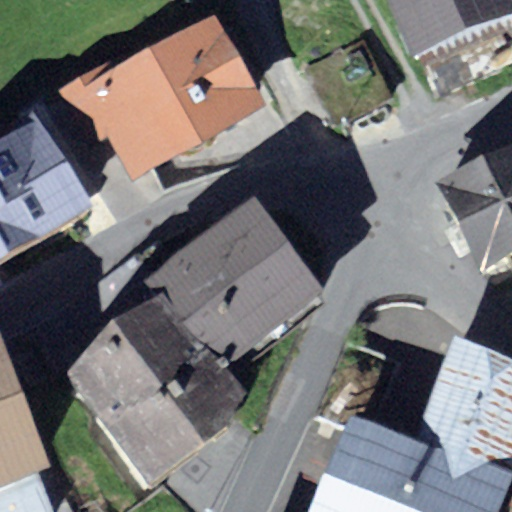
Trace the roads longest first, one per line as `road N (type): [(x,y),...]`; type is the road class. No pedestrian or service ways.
road 1 (residential): [(0,308),(188,204),(266,177),(349,168)]
road 2 (residential): [(373,231),(225,511)]
road 3 (track): [(248,0),(299,173)]
road 4 (residential): [(349,168),(511,104)]
road 5 (residential): [(511,323),(373,231)]
